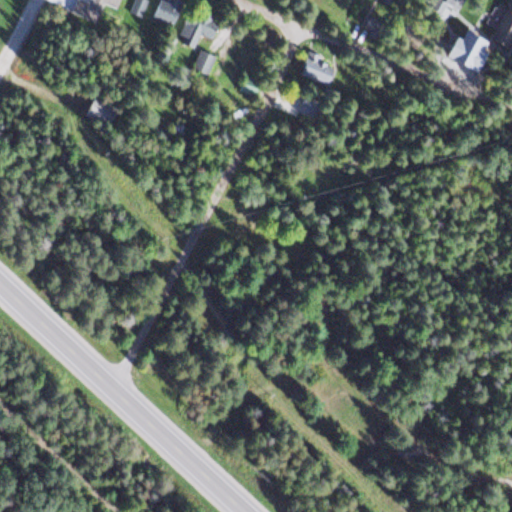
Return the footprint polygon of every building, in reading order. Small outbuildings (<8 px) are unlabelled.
[(114,0),(69,0),(65,13),(92,21),(97,3),(112,7),(114,0)] [(128,0),(124,11),(134,15),(140,0),(128,0)] [(165,24),(174,4),(164,0),(151,0),(145,15),(165,24)] [(203,37),(209,24),(181,12),(170,38),(187,46),(193,33),(203,37)] [(493,45),(511,48),(511,47),(511,14),(499,12),(493,45)] [(186,68),(203,74),(209,54),(193,48),(186,68)] [(291,75),(320,83),(326,62),(296,54),(291,75)] [(248,210),(227,210),(227,235),(248,235),(248,210)]
